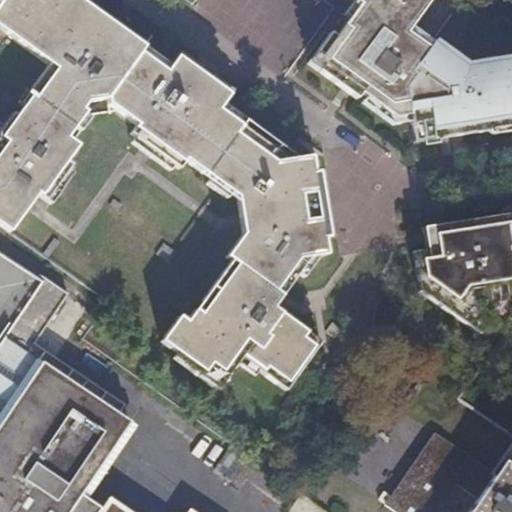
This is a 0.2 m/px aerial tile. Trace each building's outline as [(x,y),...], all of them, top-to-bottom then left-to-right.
[(0,225),(9,232),(26,208),(31,201),(36,194),(50,203),(62,187),(57,184),(72,164),(66,160),(77,145),(72,141),(92,113),(109,112),(116,110),(136,123),(129,132),(178,168),(185,159),(236,196),(246,203),(249,228),(242,233),(225,256),(235,263),(200,312),(194,308),(185,320),(178,315),(160,340),(176,351),(172,356),(210,385),(221,371),(226,375),(240,356),(285,389),(316,347),(302,336),(306,331),(273,306),(308,255),(326,252),(312,154),(287,158),(218,108),(227,96),(195,72),(188,68),(191,64),(184,59),(177,54),(165,70),(95,19),(99,13),(80,0),(0,0),(0,1),(0,28),(50,64),(24,100),(27,102),(17,116),(7,130),(3,128),(0,132),(0,225)] [(511,59),(461,68),(406,28),(426,0),(361,0),(317,61),(394,117),(407,115),(409,123),(429,120),(432,139),(511,125),(511,59)] [(122,203),(114,197),(109,203),(118,210),(122,203)] [(511,212),(421,226),(424,248),(412,250),(419,290),(464,328),(476,311),(483,315),(490,304),(488,294),(501,275),(511,273),(511,276),(511,212)] [(152,233),(144,244),(155,252),(163,241),(152,233)] [(43,253),(48,257),(60,240),(54,236),(43,253)] [(46,511),(108,421),(111,423),(120,410),(22,344),(30,333),(36,338),(66,293),(42,277),(40,281),(0,253),(0,511),(46,511)] [(499,302),(511,284),(511,276),(511,273),(501,275),(488,294),(490,304),(499,302)] [(476,311),(464,328),(474,336),(487,319),(483,315),(476,311)] [(33,342),(36,338),(30,333),(22,344),(120,410),(124,404),(33,342)] [(287,395),(277,389),(271,398),(280,404),(287,395)] [(96,511),(100,507),(80,494),(132,418),(120,410),(111,423),(108,421),(46,511),(96,511)] [(399,511),(511,511),(511,446),(495,472),(435,431),(385,502),(399,511)] [(249,456),(231,443),(213,468),(231,481),(249,456)] [(194,511),(188,508),(185,511),(130,511),(107,496),(100,507),(96,511),(194,511)]
